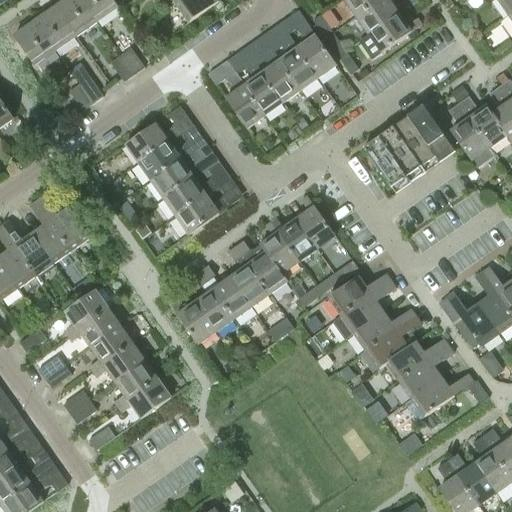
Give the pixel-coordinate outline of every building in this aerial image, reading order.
[(97,23),(80,0),(64,0),(66,1),(55,8),(76,38),(97,23)] [(80,0),(97,23),(118,8),(111,0),(80,0)] [(178,0),(175,3),(189,24),(219,3),(216,0),(178,0)] [(343,0),(356,18),(382,0),(343,0)] [(368,36),(398,15),(390,3),(393,0),(382,0),(356,18),(368,36)] [(511,0),(496,0),(508,17),(511,13),(511,0)] [(42,11),(31,18),(55,52),(76,38),(55,8),(45,15),(42,11)] [(369,36),(360,42),(373,61),(381,55),(411,34),(411,33),(421,26),(417,20),(407,27),(398,15),(369,36)] [(330,30),(321,17),(313,22),(322,36),(330,30)] [(34,67),(55,52),(31,18),(21,25),(24,30),(14,37),(34,67)] [(287,20),(280,25),(288,36),(295,31),(287,20)] [(292,42),(292,43),(318,80),(336,67),(315,37),(310,30),(302,36),(307,43),(298,49),(292,42)] [(269,32),(262,37),(270,48),(277,43),(269,32)] [(337,58),(345,52),(336,38),(328,44),(337,58)] [(404,39),(396,45),(399,49),(407,43),(404,39)] [(275,54),(274,55),(300,92),(318,80),(292,43),(284,48),(289,55),(280,62),(275,54)] [(252,45),(245,50),(252,61),(260,56),(252,45)] [(131,50),(121,57),(134,76),(145,69),(131,50)] [(345,52),(337,58),(347,71),(355,66),(345,52)] [(257,67),(256,67),(283,105),(300,92),(274,55),(266,61),(271,68),(262,74),(257,67)] [(124,84),(134,76),(121,57),(110,64),(124,84)] [(234,57),(227,62),(235,73),(242,68),(234,57)] [(239,79),(239,80),(265,117),(283,105),(256,67),(249,73),(254,80),(245,86),(239,79)] [(208,75),(216,87),(224,81),(216,70),(208,75)] [(366,70),(358,76),(361,80),(369,74),(366,70)] [(90,78),(80,85),(93,105),(103,98),(90,78)] [(247,130),(265,117),(239,80),(231,85),(236,93),(225,100),(247,130)] [(511,85),(509,81),(499,88),(511,106),(511,85)] [(93,105),(80,85),(69,93),(83,112),(93,105)] [(499,110),(492,115),(507,137),(506,138),(511,146),(511,145),(511,106),(499,88),(489,95),(499,110)] [(468,98),(458,105),(489,150),(506,138),(507,137),(492,115),(487,107),(478,113),(468,98)] [(0,129),(14,120),(0,100),(0,129)] [(494,156),(489,150),(458,105),(448,112),(458,127),(450,133),(476,169),(494,156)] [(180,108),(169,116),(175,124),(186,116),(180,108)] [(408,118),(435,158),(440,164),(455,154),(423,108),(408,118)] [(408,118),(393,129),(421,168),(435,158),(408,118)] [(138,165),(166,145),(175,138),(170,130),(163,136),(155,125),(125,146),(138,165)] [(182,134),(187,142),(198,134),(193,127),(182,134)] [(393,129),(379,139),(406,178),(421,168),(393,129)] [(138,165),(151,182),(188,156),(182,148),(175,153),(169,144),(176,139),(175,138),(166,145),(138,165)] [(391,189),(406,178),(379,139),(363,150),(391,189)] [(195,152),(200,159),(211,151),(206,144),(195,152)] [(188,156),(151,182),(163,200),(200,174),(195,166),(200,159),(195,152),(188,156)] [(207,170),(212,177),(223,169),(218,162),(207,170)] [(201,175),(200,174),(163,200),(176,218),(213,192),(207,183),(200,189),(194,180),(201,175)] [(236,187),(230,180),(219,187),(224,195),(236,187)] [(213,192),(176,218),(189,236),(226,210),(220,201),(212,206),(206,197),(213,192)] [(44,198),(37,203),(72,253),(90,239),(69,209),(58,217),(44,198)] [(308,212),(296,221),(317,251),(335,238),(307,198),(301,203),(308,212)] [(54,265),(72,253),(37,203),(30,208),(44,227),(33,235),(54,265)] [(277,220),(271,224),(299,263),(317,251),(296,221),(284,230),(277,220)] [(36,277),(54,265),(33,235),(22,242),(8,223),(1,227),(36,277)] [(260,246),(265,254),(266,254),(282,276),(282,275),(299,263),(271,224),(266,227),(273,237),(260,246)] [(0,257),(0,262),(18,290),(36,277),(1,227),(0,228),(0,240),(8,252),(0,257)] [(288,283),(282,275),(282,276),(266,254),(265,254),(260,246),(252,252),(249,250),(244,243),(236,248),(269,296),(288,283)] [(243,270),(231,278),(252,308),(269,296),(236,248),(228,254),(235,264),(238,262),(243,270)] [(0,302),(18,290),(0,262),(0,302)] [(348,266),(334,275),(340,283),(353,273),(348,266)] [(234,321),(252,308),(231,278),(218,287),(213,279),(215,277),(208,268),(201,273),(234,321)] [(489,269),(482,274),(511,316),(511,282),(503,289),(489,269)] [(216,333),(234,321),(201,273),(193,279),(200,288),(202,287),(208,295),(195,303),(216,333)] [(511,326),(511,316),(482,274),(475,279),(489,298),(478,306),(499,336),(511,326)] [(326,293),(340,283),(334,275),(320,285),(326,293)] [(341,317),(391,283),(386,275),(366,289),(358,278),(328,299),(341,317)] [(391,283),(341,317),(333,323),(345,341),(354,335),(384,314),(376,304),(396,290),(391,283)] [(299,300),(304,308),(317,299),(312,291),(299,300)] [(68,338),(108,310),(95,292),(65,313),(74,326),(64,333),(68,338)] [(198,346),(216,333),(195,303),(183,312),(177,304),(180,302),(173,292),(165,298),(177,316),(198,346)] [(499,336),(478,306),(470,312),(466,305),(462,305),(454,294),(446,299),(460,319),(478,345),(481,349),(499,336)] [(82,336),(90,349),(120,328),(108,310),(68,338),(72,343),(82,336)] [(384,314),(354,335),(366,353),(416,318),(411,311),(391,325),(384,314)] [(416,318),(366,353),(379,371),(387,366),(386,365),(409,350),(408,349),(416,343),(409,333),(421,325),(416,318)] [(460,319),(452,325),(453,326),(470,351),(478,345),(460,319)] [(89,368),(93,373),(133,345),(120,328),(90,349),(99,361),(89,368)] [(46,340),(40,331),(20,344),(27,354),(46,340)] [(386,365),(387,366),(399,382),(448,348),(444,341),(424,354),(416,343),(408,349),(409,350),(386,365)] [(107,372),(115,384),(145,363),(133,345),(93,373),(97,379),(107,372)] [(448,348),(399,382),(411,400),(441,379),(434,369),(453,355),(448,348)] [(38,371),(45,381),(65,367),(58,357),(38,371)] [(114,404),(118,409),(158,381),(145,363),(115,384),(124,397),(114,404)] [(72,376),(65,367),(45,381),(52,390),(72,376)] [(441,379),(411,400),(404,405),(416,421),(420,422),(454,397),(474,383),(469,376),(449,390),(441,379)] [(171,399),(158,381),(118,409),(122,414),(131,407),(141,420),(171,399)] [(63,406),(70,416),(90,402),(83,392),(63,406)] [(97,412),(90,402),(70,416),(77,426),(97,412)] [(2,415),(7,422),(18,414),(13,407),(2,415)] [(23,421),(18,414),(7,422),(12,429),(23,421)] [(115,438),(108,428),(88,442),(95,452),(115,438)] [(493,431),(483,438),(511,479),(511,442),(510,440),(501,447),(497,442),(500,440),(493,431)] [(0,453),(13,444),(7,437),(0,441),(0,453)] [(485,458),(475,465),(496,495),(511,483),(511,479),(483,438),(472,445),(479,454),(481,453),(485,458)] [(27,451),(32,458),(43,450),(38,443),(27,451)] [(0,479),(18,467),(11,457),(18,452),(13,444),(0,453),(0,479)] [(48,457),(43,450),(32,458),(36,464),(48,457)] [(457,456),(447,463),(478,507),(496,495),(475,465),(465,472),(462,467),(464,465),(457,456)] [(454,511),(471,511),(478,507),(447,463),(437,470),(444,479),(446,478),(450,483),(439,490),(454,511)] [(0,504),(0,506),(38,480),(32,472),(25,477),(18,467),(0,479),(0,504)] [(63,479),(52,486),(57,494),(68,486),(63,479)] [(38,480),(0,506),(4,511),(30,511),(44,503),(36,493),(43,488),(38,480)]
